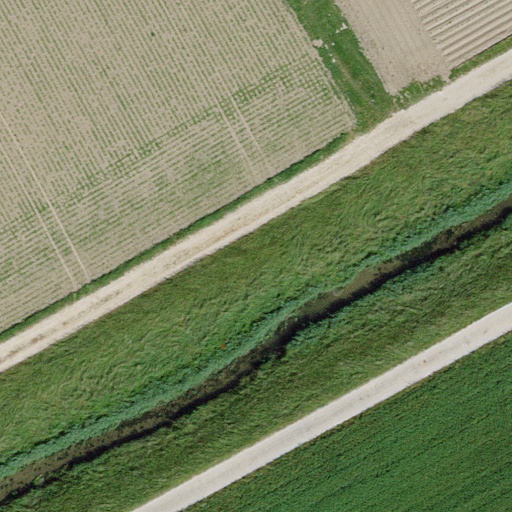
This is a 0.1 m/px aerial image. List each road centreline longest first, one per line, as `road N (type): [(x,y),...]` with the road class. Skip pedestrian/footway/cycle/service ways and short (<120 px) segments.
road 1 (track): [(428,77),(0,326)]
road 2 (track): [(168,511),(511,317)]
